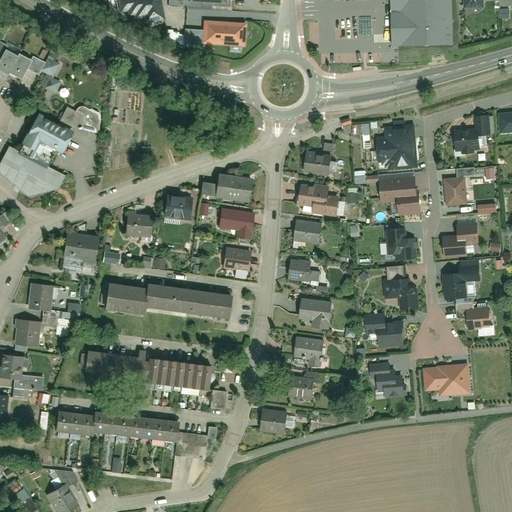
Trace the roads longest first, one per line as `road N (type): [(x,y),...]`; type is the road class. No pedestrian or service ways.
road 1 (residential): [(110,511),(192,497),(224,464),(261,338),(274,143)]
road 2 (residential): [(511,100),(430,125),(436,342)]
road 3 (residential): [(274,143),(41,225)]
road 4 (tertiary): [(27,0),(187,76),(253,89)]
road 5 (tertiary): [(311,95),(407,86),(511,57)]
